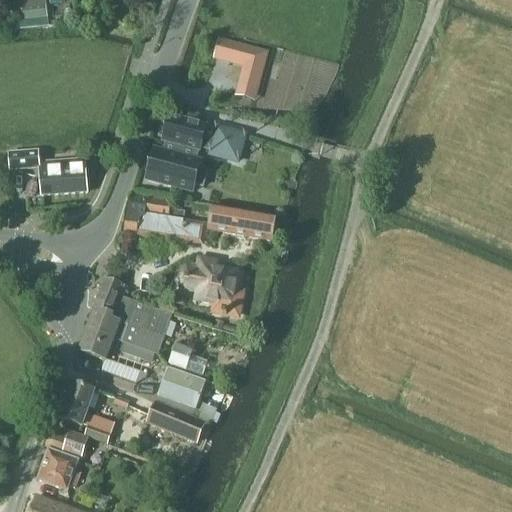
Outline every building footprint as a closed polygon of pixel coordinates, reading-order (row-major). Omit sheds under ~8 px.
[(46,9),(45,2),(14,5),(15,13),(16,23),(18,23),(47,20),(46,9)] [(18,23),(16,23),(16,29),(17,32),(48,29),(48,25),(47,20),(18,23)] [(233,45),(229,61),(248,66),(244,84),(258,88),(267,54),(233,45)] [(169,118),(162,143),(166,144),(166,143),(195,151),(199,152),(199,153),(203,154),(204,150),(215,153),(214,158),(241,165),(248,138),(221,131),(220,135),(209,132),(210,129),(202,127),(204,119),(188,115),(186,122),(169,118)] [(154,151),(146,182),(196,195),(198,188),(206,190),(210,174),(202,172),(204,164),(196,162),(199,153),(199,152),(195,151),(166,143),(166,144),(163,153),(154,151)] [(38,166),(37,155),(7,157),(8,172),(38,170),(40,198),(86,194),(83,162),(38,166)] [(179,245),(180,239),(201,243),(203,229),(203,225),(182,222),(183,214),(168,212),(169,205),(128,199),(123,217),(120,236),(179,245)] [(211,208),(206,235),(269,245),(274,219),(211,208)] [(184,272),(177,277),(175,285),(180,293),(196,296),(195,304),(199,305),(200,307),(207,308),(209,307),(212,307),(211,317),(220,319),(220,322),(225,323),(225,320),(235,322),(239,298),(233,297),(237,277),(232,277),(232,276),(230,274),(225,273),(223,274),(223,275),(198,270),(197,274),(184,272)] [(100,293),(92,315),(128,328),(122,344),(121,346),(122,347),(154,358),(156,358),(164,336),(171,318),(135,305),(124,301),(120,299),(123,289),(124,287),(105,280),(104,284),(101,290),(100,293)] [(92,315),(77,354),(103,363),(112,340),(122,344),(128,328),(92,315)] [(216,324),(214,330),(230,335),(232,330),(222,327),(222,326),(216,324)] [(176,347),(168,368),(202,380),(208,363),(192,357),(194,354),(176,347)] [(118,367),(114,380),(132,387),(135,385),(139,375),(118,367)] [(195,411),(204,385),(166,372),(157,397),(195,411)] [(80,429),(93,394),(66,384),(54,419),(80,429)] [(154,405),(145,427),(197,448),(206,426),(154,405)] [(200,414),(197,420),(208,425),(213,413),(201,408),(198,413),(200,414)] [(88,429),(85,439),(107,447),(110,436),(88,429)] [(49,437),(45,450),(80,461),(87,441),(68,434),(65,442),(49,437)] [(73,491),(78,479),(73,477),(78,464),(48,453),(36,483),(66,495),(68,489),(73,491)] [(162,492),(168,477),(142,468),(136,482),(162,492)] [(71,511),(34,499),(29,511),(71,511)]
